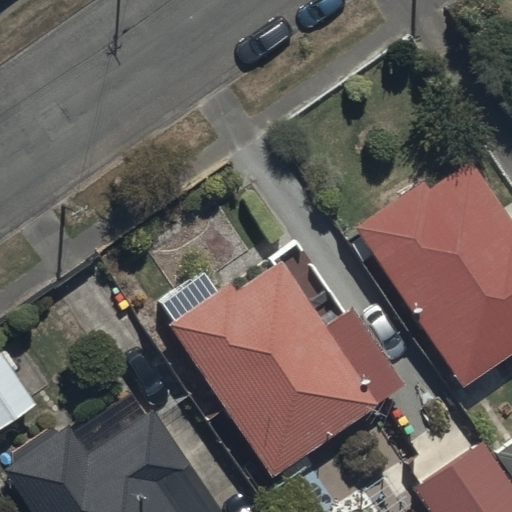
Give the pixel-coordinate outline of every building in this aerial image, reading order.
[(422,170),(356,216),(464,371),(511,337),(511,213),(468,150),(428,177),(422,170)] [(322,316),(277,250),(233,280),(229,274),(168,316),(270,464),(400,375),(348,299),(322,316)] [(0,417),(36,394),(0,340),(0,417)] [(64,418),(1,462),(35,511),(225,511),(147,400),(83,445),(64,418)] [(511,432),(492,446),(511,475),(511,432)] [(511,511),(511,475),(492,446),(483,433),(412,481),(433,511),(511,511)]
